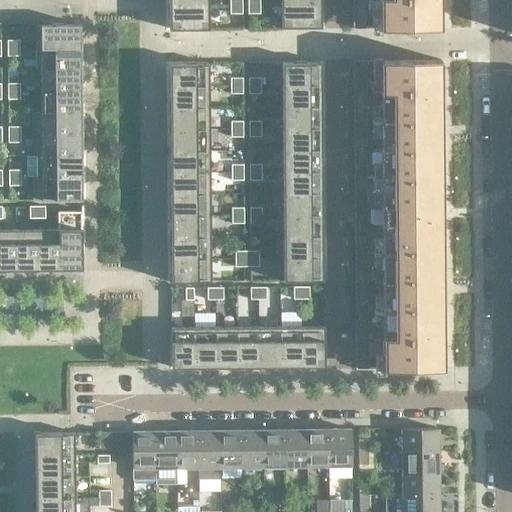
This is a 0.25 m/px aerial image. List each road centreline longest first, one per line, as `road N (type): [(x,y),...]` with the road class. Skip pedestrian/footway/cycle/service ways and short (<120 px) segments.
road 1 (residential): [(164,403),(499,404)]
road 2 (residential): [(499,404),(496,71)]
